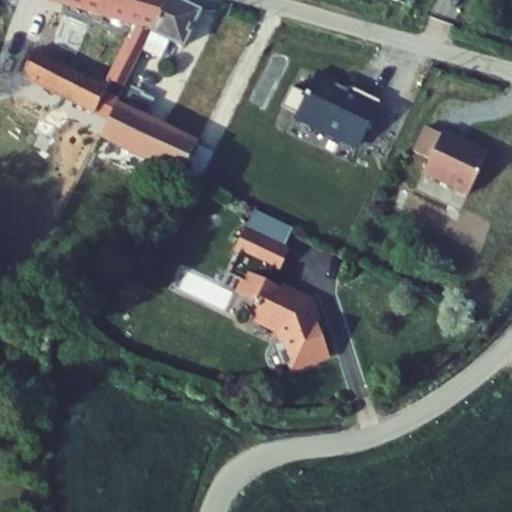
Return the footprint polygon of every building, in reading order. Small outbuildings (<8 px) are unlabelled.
[(48,0),(154,29),(168,0),(48,0)] [(201,12),(175,0),(168,0),(154,29),(150,36),(169,45),(182,51),(201,12)] [(150,36),(142,54),(161,63),(169,45),(150,36)] [(124,90),(142,54),(126,46),(108,82),(124,90)] [(103,91),(33,54),(21,76),(107,121),(116,106),(119,100),(114,101),(102,95),(103,91)] [(315,80),(296,119),(356,148),(379,101),(354,88),(350,97),(315,80)] [(107,121),(99,136),(177,174),(193,143),(116,106),(107,121)] [(436,136),(421,128),(409,153),(425,160),(418,174),(463,196),(483,155),(438,133),(436,136)] [(77,180),(0,139),(0,198),(52,226),(77,180)] [(90,187),(77,180),(52,226),(66,233),(90,187)] [(258,212),(248,233),(282,249),(292,228),(258,212)] [(282,249),(248,233),(228,275),(246,284),(260,290),(253,304),(255,309),(256,310),(252,319),(278,332),(284,343),(274,348),(284,368),(297,362),(299,366),(326,353),(323,349),(327,347),(305,302),(301,299),(296,301),(295,297),(246,273),(252,260),(272,269),(282,249)] [(246,284),(240,298),(253,304),(260,290),(246,284)]
